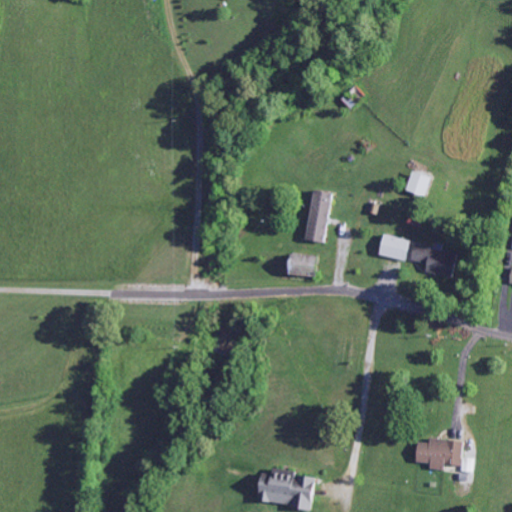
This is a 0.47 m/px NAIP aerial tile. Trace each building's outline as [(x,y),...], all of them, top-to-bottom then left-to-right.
[(408,192),(427,198),(433,178),(414,172),(408,192)] [(335,194),(316,191),(307,241),(327,244),(335,194)] [(408,261),(412,241),(385,236),(381,256),(408,261)] [(413,261),(429,265),(427,272),(455,279),(460,256),(417,245),(413,261)] [(290,276),(318,277),(318,256),(290,255),(290,276)] [(467,443),(431,439),(431,444),(420,443),(418,463),(433,465),(432,469),(446,471),(447,465),(464,467),(467,443)] [(261,486),(259,505),(314,509),(316,478),(271,475),(271,486),(261,486)]
